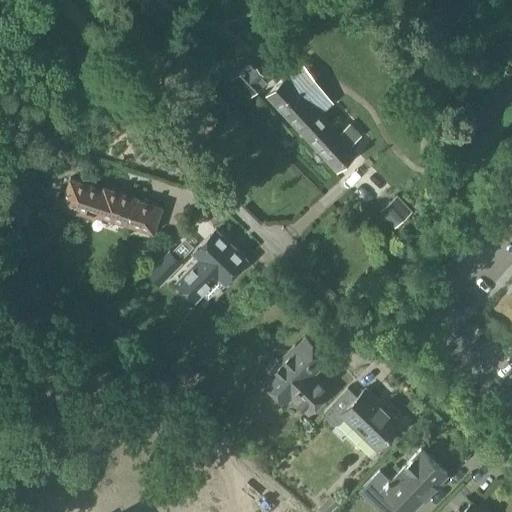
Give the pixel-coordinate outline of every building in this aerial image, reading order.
[(232,78),(249,97),(269,78),(252,60),(232,78)] [(337,171),(360,151),(352,143),(360,135),(348,122),(341,130),(323,111),(336,98),(302,63),(267,96),(337,171)] [(103,189),(102,189),(68,179),(63,197),(57,196),(53,208),(94,221),(96,216),(95,216),(103,189)] [(137,201),(138,198),(103,187),(102,189),(103,189),(95,216),(96,216),(129,226),(154,234),(162,209),(137,201)] [(21,227),(32,208),(15,198),(4,217),(21,227)] [(380,211),(395,227),(408,215),(393,199),(380,211)] [(215,228),(191,252),(197,258),(207,269),(231,245),(215,228)] [(197,258),(174,281),(196,302),(218,279),(224,285),(248,261),(231,245),(207,269),(197,258)] [(145,271),(156,283),(177,261),(166,250),(145,271)] [(262,381),(284,403),(291,396),(308,413),(329,391),(312,374),(327,358),(305,337),(280,363),(275,358),(264,370),(269,375),(262,381)] [(356,397),(347,387),(321,414),(332,425),(338,425),(344,418),(376,449),(401,423),(365,388),(356,397)] [(379,468),(359,490),(382,511),(392,511),(399,505),(406,511),(407,511),(421,498),(422,499),(431,490),(438,484),(436,483),(446,472),(431,458),(431,457),(421,447),(390,479),(379,468)] [(451,511),(452,511),(451,511),(487,511),(479,504),(476,508),(471,503),(462,511),(451,511)]
